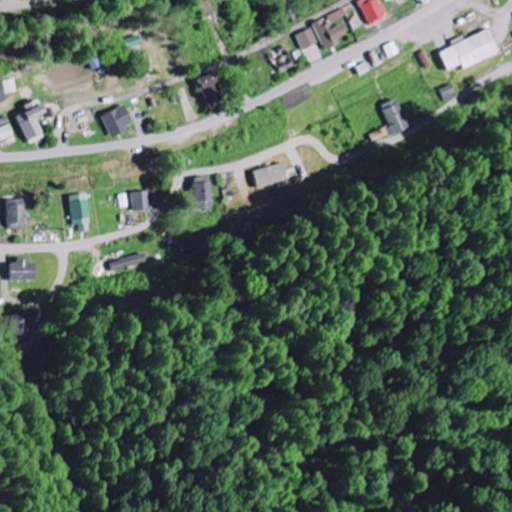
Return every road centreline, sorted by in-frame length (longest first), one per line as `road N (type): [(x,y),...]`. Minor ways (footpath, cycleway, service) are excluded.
road 1 (residential): [(511,70),(410,136),(352,159),(305,140),(195,175),(164,213),(135,232),(0,248)]
road 2 (residential): [(0,158),(124,147),(223,121),(456,0)]
road 3 (residential): [(442,8),(439,0),(76,109),(61,131),(65,154)]
